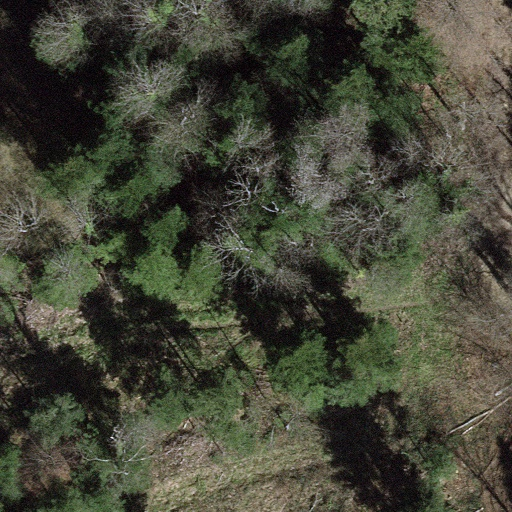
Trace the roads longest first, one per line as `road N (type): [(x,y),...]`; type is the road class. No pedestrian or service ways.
road 1 (track): [(0,336),(291,290),(511,286)]
road 2 (track): [(511,146),(500,109),(495,0)]
